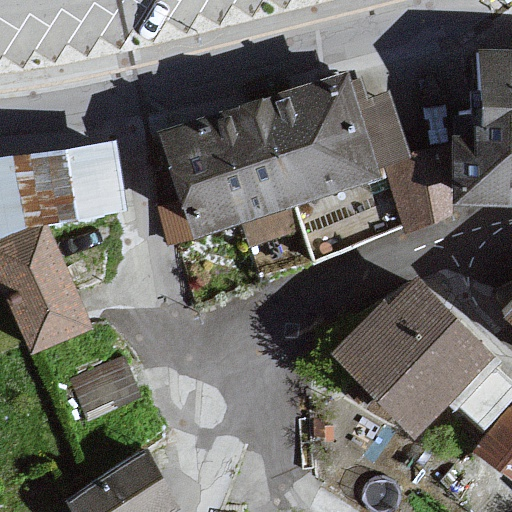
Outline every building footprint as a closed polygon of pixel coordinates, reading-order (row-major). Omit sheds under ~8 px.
[(511,55),(478,54),(476,98),(447,104),(453,208),(511,209),(511,55)] [(345,77),(155,141),(189,247),(380,183),(345,77)] [(111,148),(0,161),(0,244),(47,236),(119,223),(111,148)] [(92,332),(47,236),(0,255),(0,284),(28,360),(92,332)] [(416,279),(325,361),(409,441),(497,365),(416,279)] [(511,310),(499,325),(511,335),(511,310)] [(511,411),(476,450),(511,479),(511,411)] [(140,448),(58,498),(65,511),(158,511),(172,502),(140,448)]
